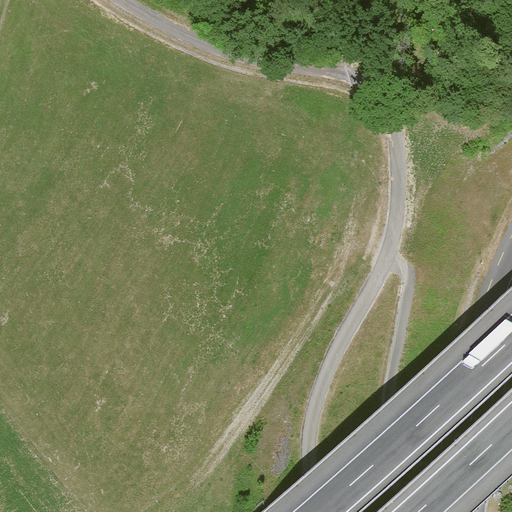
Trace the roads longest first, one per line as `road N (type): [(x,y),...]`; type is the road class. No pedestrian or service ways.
road 1 (track): [(385,259),(402,267),(409,285),(385,417),(387,452),(402,485),(442,511)]
road 2 (motorway): [(511,337),(318,511)]
road 3 (primary): [(457,511),(482,370),(511,278)]
road 4 (motorway): [(419,511),(511,426)]
